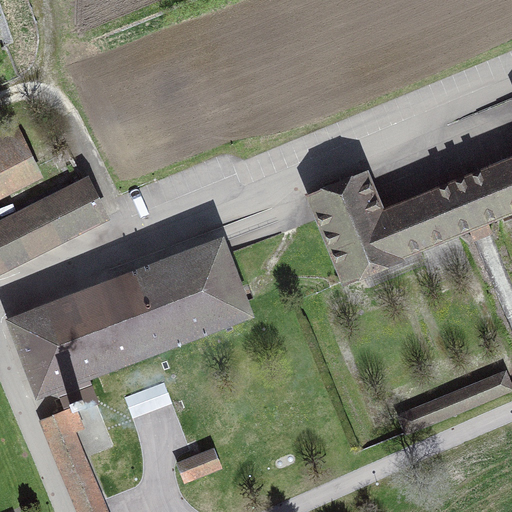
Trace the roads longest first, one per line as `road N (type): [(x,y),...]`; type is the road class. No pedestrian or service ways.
road 1 (track): [(33,87),(64,114),(136,242)]
road 2 (track): [(41,0),(42,76),(0,102)]
